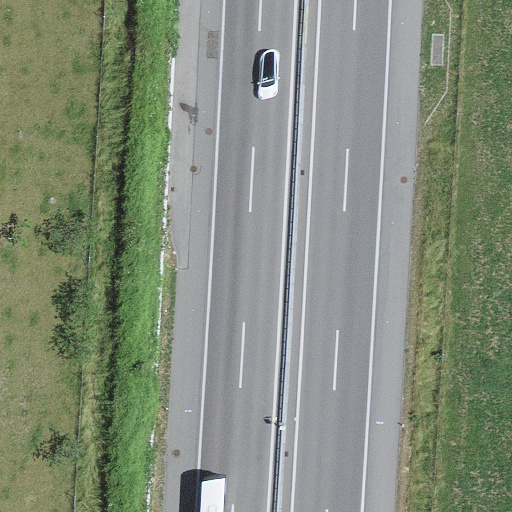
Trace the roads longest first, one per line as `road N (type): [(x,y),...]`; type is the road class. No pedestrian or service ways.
road 1 (motorway): [(258,0),(230,511)]
road 2 (motorway): [(328,511),(355,0)]
